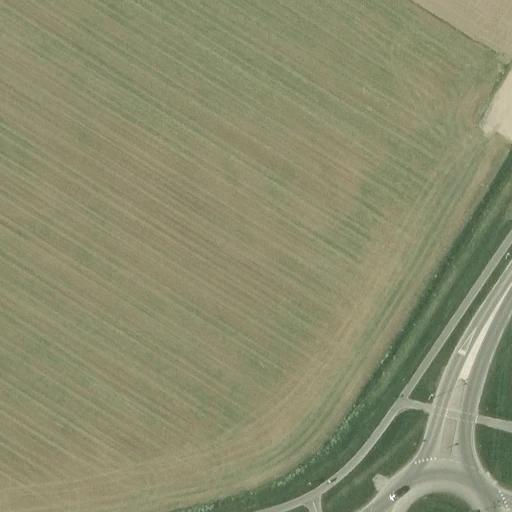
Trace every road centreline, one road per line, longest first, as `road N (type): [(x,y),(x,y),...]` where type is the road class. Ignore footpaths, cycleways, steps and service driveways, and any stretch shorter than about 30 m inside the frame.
road 1 (secondary): [(487,324),(449,377),(419,474)]
road 2 (secondary): [(463,477),(465,418),(487,324)]
